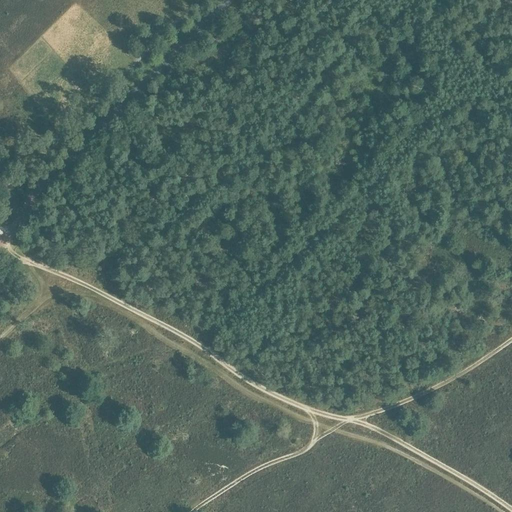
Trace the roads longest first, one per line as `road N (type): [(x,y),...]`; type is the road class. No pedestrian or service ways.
road 1 (track): [(25,256),(174,330),(252,384),(313,413),(390,435),(511,509)]
road 2 (track): [(499,511),(411,459),(249,394),(103,300),(47,291)]
road 3 (track): [(511,340),(443,384),(349,420),(193,511)]
road 4 (tertiary): [(0,243),(37,191),(228,0)]
